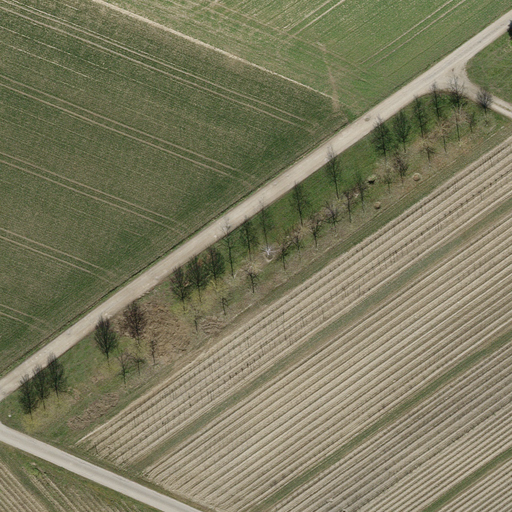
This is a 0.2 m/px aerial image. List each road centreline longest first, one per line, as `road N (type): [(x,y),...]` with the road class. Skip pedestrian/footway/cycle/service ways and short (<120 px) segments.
road 1 (track): [(0,389),(511,16)]
road 2 (unclassified): [(184,511),(0,432)]
